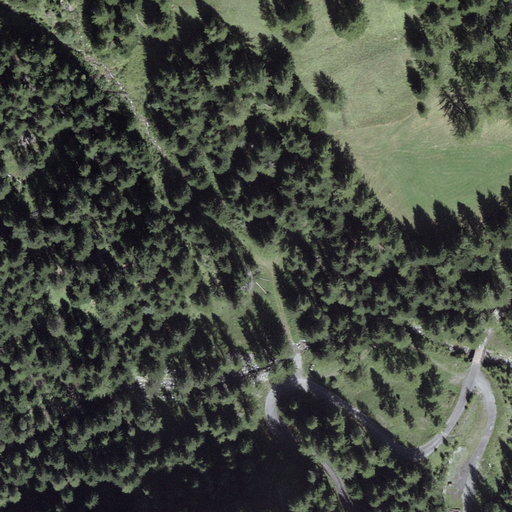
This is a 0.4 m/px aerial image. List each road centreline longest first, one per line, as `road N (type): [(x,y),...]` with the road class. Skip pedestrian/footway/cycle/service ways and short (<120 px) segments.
road 1 (track): [(349,511),(326,460),(277,424),(273,398),(285,386),(309,383),(357,408),(398,447),(420,453),(444,436),(485,336),(511,301)]
road 2 (track): [(472,373),(488,411),(484,441),(457,496)]
